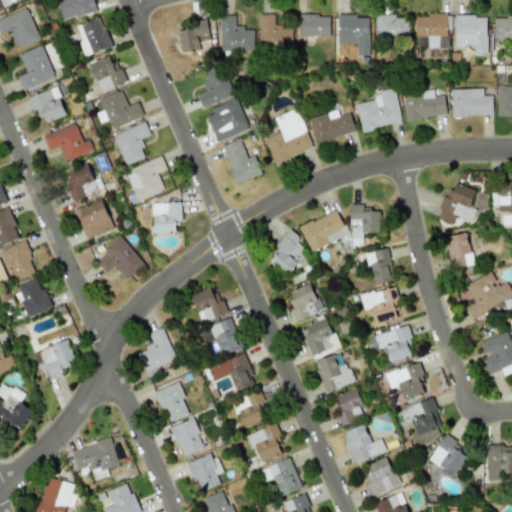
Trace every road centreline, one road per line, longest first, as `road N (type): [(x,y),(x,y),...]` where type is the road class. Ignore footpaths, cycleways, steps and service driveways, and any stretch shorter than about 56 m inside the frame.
road 1 (residential): [(0,484),(57,436),(119,333),(155,292),(253,219),(376,165),(511,151)]
road 2 (residential): [(345,511),(125,0)]
road 3 (residential): [(173,511),(0,107)]
road 4 (residential): [(400,160),(432,307),(474,412),(511,412)]
